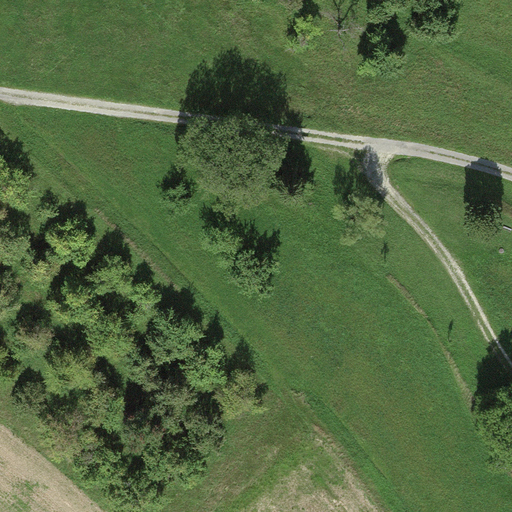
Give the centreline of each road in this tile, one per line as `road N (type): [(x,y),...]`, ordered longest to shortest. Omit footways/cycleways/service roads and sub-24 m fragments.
road 1 (track): [(511,176),(392,149),(0,94)]
road 2 (track): [(392,149),(377,164),(376,179),(435,237),(511,367)]
